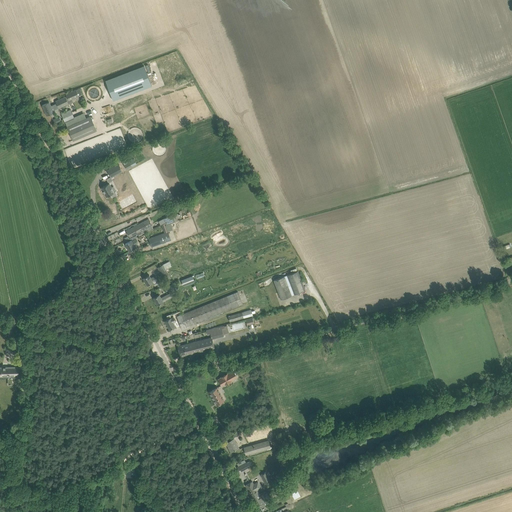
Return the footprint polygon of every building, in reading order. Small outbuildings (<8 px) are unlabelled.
[(144,65),(106,80),(113,100),(152,85),(144,65)] [(68,103),(73,101),(72,99),(78,96),(76,90),(66,94),(67,96),(65,97),(65,96),(60,99),(56,101),(57,103),(51,106),(49,102),(42,105),(46,115),(53,112),(53,110),(59,108),(68,103)] [(65,122),(74,118),(74,116),(71,109),(61,113),(65,122)] [(73,140),(77,138),(96,130),(90,116),(67,126),(73,140)] [(122,171),(118,164),(107,170),(111,177),(122,171)] [(111,187),(109,183),(101,188),(106,196),(111,194),(112,197),(117,195),(115,191),(113,192),(111,188),(111,187)] [(124,200),(120,203),(123,209),(135,202),(132,196),(129,198),(124,200)] [(173,215),(164,218),(165,222),(165,223),(166,225),(171,223),(175,221),(173,215)] [(141,231),(143,234),(153,229),(151,226),(152,225),(149,219),(137,225),(141,231)] [(141,231),(137,225),(126,231),(130,237),(137,233),(139,236),(143,234),(141,231)] [(152,247),(171,240),(168,232),(149,239),(152,247)] [(129,251),(133,249),(135,248),(134,245),(137,243),(136,239),(132,241),(131,240),(125,244),(129,251)] [(158,267),(157,267),(162,277),(168,274),(163,264),(158,267)] [(298,271),(273,280),(281,300),(305,290),(298,271)] [(147,275),(143,278),(147,285),(151,283),(153,282),(155,285),(159,283),(155,276),(151,278),(149,275),(147,275)] [(195,281),(192,275),(181,280),(183,286),(195,281)] [(159,294),(158,295),(153,297),(157,304),(163,301),(172,296),(170,294),(175,291),(171,284),(166,287),(169,293),(161,298),(159,294)] [(239,305),(242,304),(238,292),(234,293),(177,316),(182,329),(239,305)] [(253,315),(251,309),(242,312),(242,313),(243,318),(253,315)] [(243,318),(242,313),(228,316),(230,322),(243,318)] [(169,329),(174,326),(175,326),(173,322),(176,321),(174,317),(171,319),(170,318),(165,320),(169,329)] [(227,325),(210,330),(211,334),(212,337),(223,334),(222,329),(227,327),(227,325)] [(212,338),(212,337),(211,337),(188,343),(189,349),(185,351),(186,355),(214,348),(213,343),(212,338)] [(180,356),(186,355),(185,351),(189,349),(188,343),(183,345),(178,346),(180,356)] [(0,367),(0,377),(18,376),(18,367),(0,367)] [(218,379),(222,385),(225,383),(225,384),(231,380),(237,377),(233,371),(227,374),(221,377),(218,379)] [(217,387),(209,392),(216,404),(224,400),(217,387)] [(274,446),(270,447),(268,440),(244,447),(246,454),(247,454),(248,456),(272,450),(271,449),(285,445),(282,436),(271,439),(274,446)] [(231,452),(235,449),(239,447),(234,438),(226,442),(231,452)] [(240,465),(237,467),(240,472),(242,470),(248,468),(249,467),(247,463),(247,462),(240,465)] [(260,475),(261,477),(264,483),(265,485),(271,481),(266,472),(260,475)] [(253,484),(253,482),(252,481),(250,482),(246,485),(252,497),(259,493),(258,490),(261,488),(258,481),(253,484)] [(259,493),(252,497),(254,500),(258,507),(262,505),(264,503),(262,500),(264,499),(264,500),(265,500),(269,498),(266,492),(265,490),(261,493),(260,492),(259,493)]
